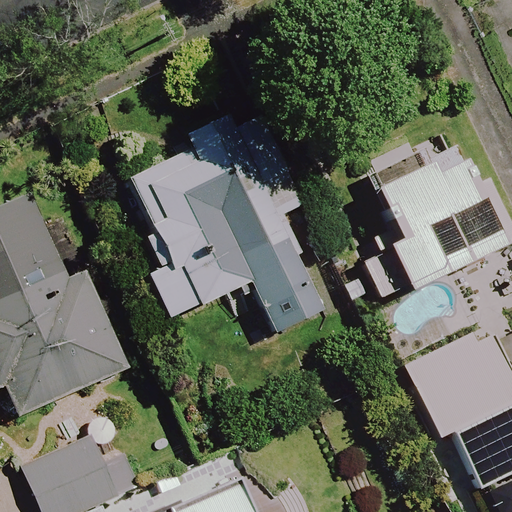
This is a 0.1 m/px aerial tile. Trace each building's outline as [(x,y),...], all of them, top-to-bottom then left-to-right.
[(138,275),(157,324),(219,301),(226,322),(250,313),(260,341),(315,321),(270,201),(239,116),(176,139),(178,146),(168,150),(173,163),(122,182),(142,238),(133,241),(145,273),(138,275)] [(465,192),(447,155),(363,196),(386,246),(376,251),(399,299),(507,247),(478,186),(465,192)] [(91,303),(81,307),(59,254),(49,258),(23,198),(0,207),(0,402),(8,421),(121,373),(91,303)] [(511,407),(511,402),(488,345),(466,354),(461,342),(396,370),(427,445),(446,437),(511,407)] [(511,407),(446,437),(469,493),(511,475),(511,407)] [(30,511),(82,511),(91,508),(64,445),(11,467),(30,511)] [(242,511),(237,499),(229,479),(155,509),(156,511),(242,511)]
